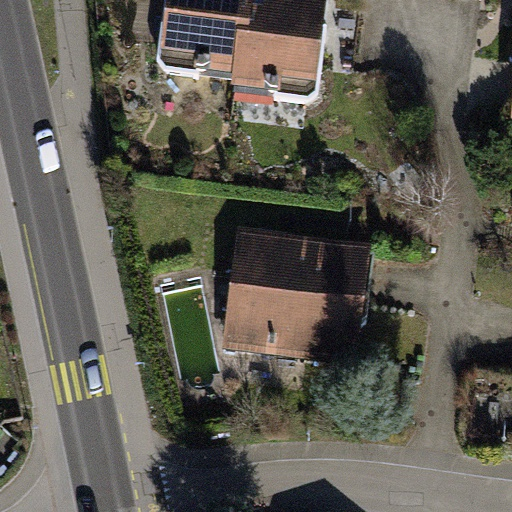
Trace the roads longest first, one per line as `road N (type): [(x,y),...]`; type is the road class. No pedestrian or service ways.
road 1 (tertiary): [(1,0),(110,511)]
road 2 (residential): [(128,511),(304,480),(511,496)]
